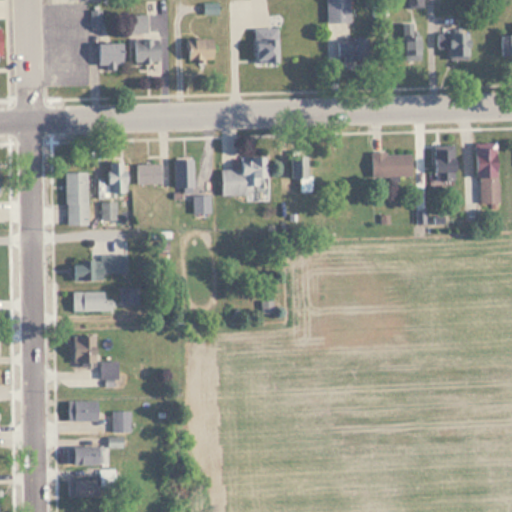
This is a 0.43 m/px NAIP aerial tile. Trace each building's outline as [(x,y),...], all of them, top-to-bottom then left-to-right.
[(345,0),(323,0),(324,28),(326,28),(327,65),(364,64),(363,39),(346,40),(345,0)] [(128,16),(128,64),(155,64),(155,38),(145,38),(145,16),(128,16)] [(511,24),(509,24),(509,35),(496,35),(496,57),(511,56),(511,24)] [(417,62),(417,25),(399,25),(399,62),(417,62)] [(251,64),(273,64),(273,30),(251,30),(251,64)] [(466,34),(441,34),(441,63),(466,63),(466,34)] [(208,40),(184,40),(184,61),(208,61),(208,40)] [(93,45),(93,69),(118,69),(118,45),(93,45)] [(452,183),(452,147),(430,147),(430,183),(452,183)] [(474,205),(495,204),(493,149),(473,150),(474,205)] [(409,179),(408,154),(367,154),(367,179),(409,179)] [(285,157),(285,180),(298,180),(298,191),(304,191),(304,157),(285,157)] [(218,198),(262,198),(262,159),(246,159),(246,170),(218,170),(218,198)] [(189,191),(189,161),(170,161),(170,191),(189,191)] [(122,163),(104,163),(104,196),(122,196),(122,163)] [(133,185),(158,185),(158,165),(133,165),(133,185)] [(84,226),(84,173),(62,173),(62,226),(84,226)] [(189,214),(208,214),(208,197),(189,197),(189,214)] [(98,203),(98,221),(114,221),(114,203),(98,203)] [(66,262),(67,282),(112,281),(112,255),(96,255),(96,262),(66,262)] [(119,305),(118,289),(136,289),(135,304),(119,305)] [(68,312),(109,312),(109,301),(101,301),(101,293),(68,293),(68,312)] [(259,314),(271,312),(270,300),(257,302),(259,314)] [(68,337),(68,365),(92,365),(92,337),(68,337)] [(98,379),(98,362),(115,362),(115,379),(98,379)] [(94,402),(66,402),(65,425),(94,425),(94,402)] [(109,433),(128,433),(128,412),(109,412),(109,433)] [(65,448),(65,466),(98,466),(98,448),(65,448)] [(97,483),(109,485),(112,474),(100,471),(97,483)] [(64,481),(64,498),(93,498),(93,481),(64,481)]
